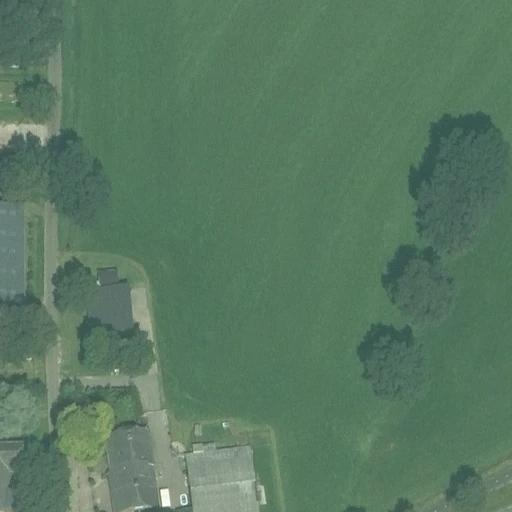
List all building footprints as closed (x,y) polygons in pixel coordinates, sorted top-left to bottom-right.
[(22,211),(0,210),(0,310),(23,311),(22,211)] [(142,319),(155,317),(150,291),(138,293),(142,319)] [(121,351),(120,341),(89,344),(90,354),(121,351)] [(113,511),(148,511),(159,511),(147,433),(105,439),(110,475),(108,475),(113,511)] [(0,511),(16,511),(17,476),(21,476),(21,449),(0,448),(0,511)] [(190,511),(256,511),(249,449),(184,457),(190,511)]
